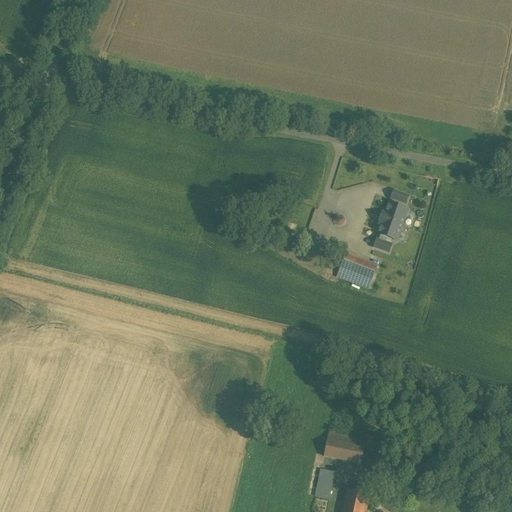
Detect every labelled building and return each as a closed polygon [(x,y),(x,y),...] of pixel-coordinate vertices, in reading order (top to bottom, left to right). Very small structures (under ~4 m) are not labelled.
[(392,190),(389,200),(407,204),(409,195),(392,190)] [(366,207),(347,200),(339,221),(333,239),(353,246),(366,207)] [(389,201),(378,235),(396,241),(407,207),(389,201)] [(377,266),(345,254),(339,269),(372,281),(377,266)] [(369,289),(372,281),(339,269),(336,277),(369,289)] [(324,457),(361,464),(364,448),(327,441),(324,457)] [(366,441),(365,447),(378,450),(380,444),(366,441)] [(311,511),(326,511),(335,473),(321,470),(311,511)] [(342,511),(365,511),(369,495),(347,491),(342,511)]
